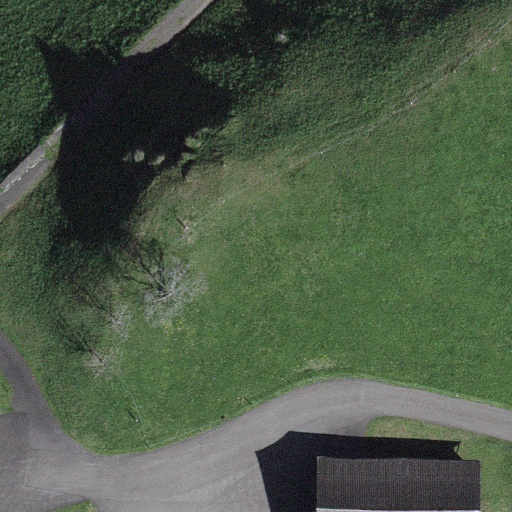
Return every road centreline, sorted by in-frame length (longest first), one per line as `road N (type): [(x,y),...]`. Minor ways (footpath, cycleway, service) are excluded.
road 1 (track): [(198,0),(0,208)]
road 2 (track): [(0,352),(31,406),(62,490)]
